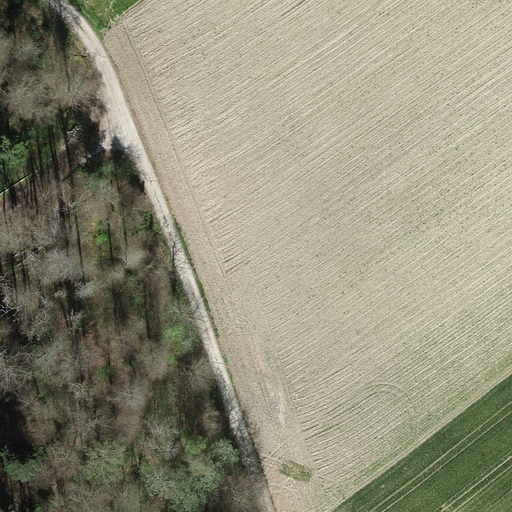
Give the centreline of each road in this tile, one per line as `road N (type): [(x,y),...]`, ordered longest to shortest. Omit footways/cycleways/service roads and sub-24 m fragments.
road 1 (track): [(55,0),(85,29),(104,66),(263,511)]
road 2 (track): [(122,122),(0,198)]
